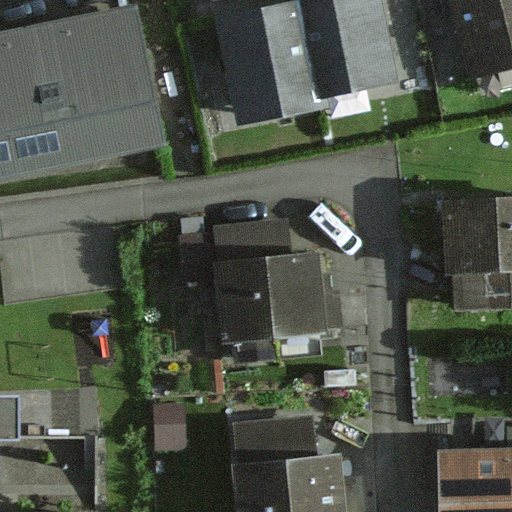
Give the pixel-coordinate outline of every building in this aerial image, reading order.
[(382,0),(306,0),(296,2),(298,12),(318,105),(400,88),(382,0)] [(511,0),(446,0),(470,91),(511,79),(511,0)] [(318,105),(298,12),(219,28),(241,132),(320,115),(318,105)] [(135,18),(0,46),(0,193),(165,158),(135,18)] [(511,205),(443,211),(452,316),(511,310),(511,205)] [(218,352),(328,344),(322,256),(279,259),(276,216),(179,223),(184,286),(213,284),(218,352)] [(307,421),(231,426),(236,511),(341,511),(338,463),(310,465),(307,421)] [(511,511),(511,460),(438,463),(439,511),(511,511)]
